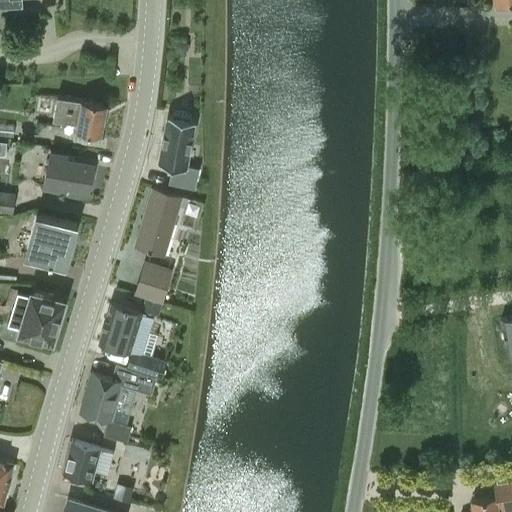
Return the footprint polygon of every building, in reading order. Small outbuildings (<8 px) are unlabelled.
[(58,95),(53,117),(74,121),(75,115),(79,116),(77,129),(101,134),(107,103),(82,99),(58,95)] [(187,166),(197,119),(192,119),(193,114),(175,111),(174,115),(169,114),(160,162),(174,165),(171,182),(196,187),(199,168),(187,166)] [(10,141),(0,139),(0,153),(8,155),(10,141)] [(51,152),(44,185),(60,188),(61,184),(89,189),(88,190),(89,190),(94,165),(66,159),(67,155),(50,151),(50,152),(51,152)] [(164,254),(182,197),(155,188),(137,246),(164,254)] [(0,211),(13,213),(16,192),(0,189),(0,211)] [(27,253),(27,254),(68,265),(78,223),(38,212),(37,213),(43,214),(33,254),(27,253)] [(162,299),(172,268),(147,261),(137,291),(162,299)] [(59,319),(66,300),(35,291),(35,293),(22,289),(11,323),(23,327),(22,329),(51,337),(53,338),(53,337),(54,334),(58,335),(63,321),(59,319)] [(143,309),(159,313),(163,302),(147,297),(143,309)] [(112,302),(100,341),(130,350),(130,349),(132,350),(128,365),(161,375),(166,360),(142,353),(153,317),(142,313),(142,311),(112,302)] [(511,315),(501,317),(508,356),(511,354),(511,315)] [(109,419),(121,380),(152,389),(156,374),(116,362),(112,377),(91,371),(80,410),(109,419)] [(92,477),(100,446),(71,438),(62,469),(92,477)] [(126,442),(123,453),(129,455),(136,450),(138,444),(126,442)] [(0,500),(4,501),(14,460),(0,456),(0,500)] [(498,511),(499,510),(511,508),(511,479),(493,482),(495,494),(472,498),(474,511),(467,511),(498,511)] [(129,500),(133,486),(121,483),(117,496),(129,500)] [(125,511),(68,496),(63,511),(125,511)]
